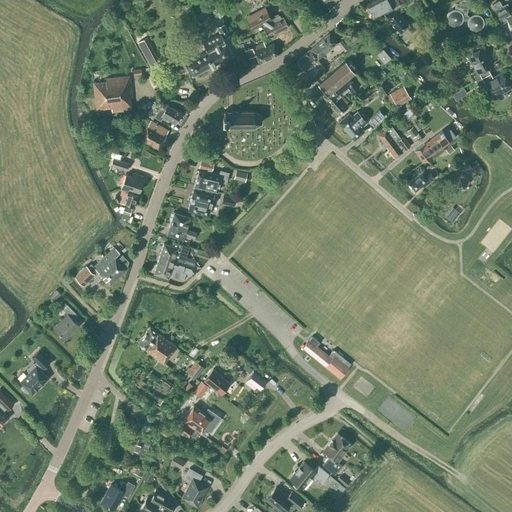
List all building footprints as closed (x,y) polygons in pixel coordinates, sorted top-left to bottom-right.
[(375,0),(366,5),(372,18),(393,7),(394,9),(394,10),(400,6),(396,0),(375,0)] [(459,0),(458,1),(458,3),(456,3),(454,9),(452,9),(450,10),(448,12),(447,13),(446,16),(446,18),(446,20),(447,22),(449,24),(450,25),(452,26),(455,26),(457,26),(459,25),(461,24),(462,22),(463,20),(467,21),(467,23),(467,25),(468,27),(469,29),(471,30),(473,31),(475,31),(477,31),(480,30),(481,29),(483,27),(483,25),(484,22),(483,20),(483,18),(481,17),(479,15),(477,14),(475,14),(473,14),(471,15),(469,17),(466,14),(468,6),(469,0),(459,0)] [(511,25),(511,8),(510,10),(506,3),(501,6),(498,0),(491,4),(501,23),(508,19),(511,25)] [(424,4),(417,8),(421,17),(429,13),(425,5),(424,4)] [(393,10),(384,15),(388,19),(400,33),(399,34),(402,38),(405,40),(411,34),(406,28),(409,26),(398,14),(403,11),(402,9),(400,6),(394,10),(393,10)] [(254,28),(255,31),(263,27),(268,37),(288,27),(283,17),(281,18),(279,15),(270,20),(264,7),(245,17),(251,30),(254,28)] [(192,76),(232,54),(223,37),(229,34),(223,23),(216,27),(219,33),(203,42),(207,51),(185,63),(192,76)] [(310,49),(318,58),(331,46),(332,47),(337,43),(336,42),(336,41),(329,33),(310,49)] [(339,41),(337,43),(344,51),(348,47),(342,40),(341,40),(340,40),(339,41)] [(255,55),(259,63),(278,54),(273,43),(265,47),(263,43),(252,48),(244,51),(247,59),(255,55)] [(473,75),(476,81),(490,73),(487,67),(492,64),(482,47),(468,55),(478,72),(473,75)] [(310,49),(297,61),(311,79),(315,76),(325,68),(317,59),(317,58),(310,49)] [(348,103),(342,95),(335,87),(350,75),(354,72),(345,61),(319,83),(327,94),(323,97),(339,115),(351,105),(348,102),(348,103)] [(501,73),(493,78),(490,73),(476,81),(479,86),(484,83),(492,97),(495,95),(496,96),(499,98),(503,98),(507,95),(504,90),(509,87),(501,73)] [(351,92),(359,86),(350,75),(335,87),(342,95),(343,95),(344,96),(345,95),(344,94),(349,89),(351,92)] [(131,110),(130,98),(132,98),(130,76),(105,78),(106,82),(93,83),(96,109),(111,108),(112,112),(131,110)] [(377,86),(383,94),(388,91),(382,83),(377,86)] [(391,108),(396,105),(409,97),(403,86),(385,96),(391,108)] [(458,91),(452,95),(455,101),(467,94),(463,88),(460,90),(458,91)] [(410,116),(418,110),(413,102),(405,108),(410,116)] [(163,117),(175,124),(181,113),(171,107),(171,108),(167,106),(165,109),(160,106),(154,117),(160,121),(163,117)] [(260,122),(261,121),(261,115),(260,114),(254,111),(253,111),(225,111),(224,111),(224,112),(224,117),(223,117),(223,122),(224,122),(224,126),(224,127),(225,127),(254,127),(255,126),(260,122)] [(364,116),(362,114),(359,113),(357,111),(351,116),(348,112),(338,122),(353,140),(364,130),(360,127),(366,122),(365,119),(364,116)] [(397,115),(395,117),(399,123),(405,118),(401,112),(399,114),(397,115)] [(165,136),(168,130),(150,120),(147,126),(147,125),(139,138),(158,149),(165,136)] [(384,130),(378,135),(383,142),(380,145),(383,148),(386,146),(387,146),(395,141),(400,137),(391,125),(389,126),(386,129),(384,130)] [(417,133),(412,126),(407,130),(412,137),(417,133)] [(444,133),(442,131),(440,132),(424,144),(414,150),(422,162),(432,155),(431,155),(450,142),(444,134),(444,133)] [(395,141),(387,146),(395,158),(403,152),(402,151),(405,149),(405,150),(410,146),(403,137),(401,138),(400,137),(395,141)] [(130,146),(139,150),(141,145),(132,141),(130,146)] [(447,147),(445,149),(449,154),(454,150),(450,145),(449,146),(447,147)] [(111,166),(126,171),(128,163),(113,158),(111,166)] [(211,169),(211,170),(213,163),(201,160),(199,166),(207,168),(206,173),(198,171),(194,186),(205,189),(208,179),(209,179),(211,172),(210,171),(211,169)] [(464,168),(462,169),(466,173),(472,168),(468,164),(467,164),(467,165),(464,168)] [(205,189),(217,192),(219,182),(225,182),(228,172),(219,170),(218,173),(211,172),(209,179),(208,179),(205,189)] [(236,170),(233,179),(245,181),(247,173),(236,170)] [(434,178),(429,172),(425,175),(422,172),(408,183),(415,191),(422,185),(423,186),(434,178)] [(128,188),(139,192),(144,177),(133,173),(132,176),(125,174),(120,189),(127,191),(128,188)] [(448,187),(456,195),(470,182),(462,174),(448,187)] [(188,210),(208,215),(213,194),(205,192),(206,191),(193,188),(188,210)] [(118,201),(134,206),(137,195),(122,190),(118,201)] [(236,197),(223,194),(221,203),(234,206),(236,197)] [(444,217),(451,222),(459,212),(451,207),(444,217)] [(184,235),(194,238),(196,232),(186,229),(190,217),(174,212),(167,234),(183,239),(184,235)] [(174,259),(183,263),(188,247),(174,243),(173,246),(163,243),(160,255),(174,259)] [(109,244),(103,250),(106,254),(104,256),(109,261),(107,262),(120,275),(126,268),(128,261),(122,255),(117,259),(114,257),(119,252),(114,247),(113,247),(109,244)] [(174,259),(160,255),(157,263),(176,270),(181,272),(183,266),(178,264),(177,266),(172,264),(174,259)] [(120,275),(107,262),(109,261),(104,256),(93,267),(90,264),(87,268),(85,266),(75,276),(83,285),(94,275),(95,276),(98,272),(110,284),(120,275)] [(184,262),(193,265),(195,260),(186,257),(184,262)] [(174,275),(176,270),(157,263),(153,273),(168,278),(169,274),(174,275)] [(56,290),(49,297),(53,301),(60,294),(56,290)] [(62,309),(67,314),(54,328),(65,339),(79,325),(73,319),(77,315),(67,305),(62,309)] [(137,343),(164,365),(177,349),(150,327),(137,343)] [(302,348),(325,366),(340,378),(348,367),(331,353),(328,356),(316,346),(319,342),(312,336),(302,348)] [(22,387),(26,392),(29,391),(32,394),(48,378),(39,369),(40,367),(43,369),(49,363),(37,352),(31,358),(37,363),(35,365),(33,364),(27,370),(29,372),(19,382),(22,385),(22,387)] [(203,368),(196,363),(191,369),(190,370),(188,374),(195,379),(203,368)] [(213,369),(203,380),(220,394),(229,383),(220,376),(221,375),(213,369)] [(256,387),(260,390),(266,382),(254,372),(245,382),(254,389),(256,387)] [(138,379),(134,384),(143,390),(146,385),(145,384),(146,383),(144,382),(142,380),(140,379),(139,380),(138,379)] [(208,386),(201,381),(193,392),(199,397),(208,386)] [(0,425),(9,417),(2,410),(5,407),(7,409),(13,403),(0,390),(0,425)] [(194,405),(183,420),(195,429),(199,432),(199,433),(200,432),(205,436),(218,418),(207,410),(204,414),(194,405)] [(181,423),(176,430),(188,439),(191,435),(194,438),(199,432),(195,429),(185,422),(184,421),(183,420),(182,421),(181,423)] [(166,437),(170,432),(162,426),(158,431),(166,437)] [(350,444),(337,433),(323,451),(329,456),(322,465),(334,475),(342,466),(337,462),(344,453),(343,453),(350,444)] [(127,449),(144,456),(149,445),(145,443),(146,440),(134,434),(127,449)] [(161,446),(157,453),(164,457),(168,450),(166,448),(164,448),(161,446)] [(169,462),(180,468),(184,461),(173,454),(169,462)] [(294,471),(295,472),(289,478),(302,489),(313,476),(321,483),(329,474),(318,465),(314,470),(303,462),(299,467),(297,465),(294,468),(294,469),(293,469),(293,470),(294,470),(294,471)] [(143,471),(136,467),(133,472),(140,476),(143,471)] [(183,479),(190,483),(182,497),(190,502),(190,503),(197,507),(201,499),(200,499),(207,486),(198,481),(202,475),(189,468),(183,479)] [(142,478),(150,482),(153,474),(146,471),(142,478)] [(330,475),(325,481),(335,489),(337,487),(340,483),(336,480),(333,478),(330,475)] [(118,489),(110,484),(101,502),(114,509),(122,494),(128,497),(134,485),(128,481),(126,484),(122,481),(118,489)] [(275,487),(266,499),(278,509),(274,511),(288,511),(284,508),(290,502),(292,504),(295,506),(298,509),(304,502),(291,491),(287,497),(280,491),(275,487)] [(163,511),(170,511),(176,501),(154,490),(150,497),(147,496),(140,509),(145,511),(162,511),(163,511)]
